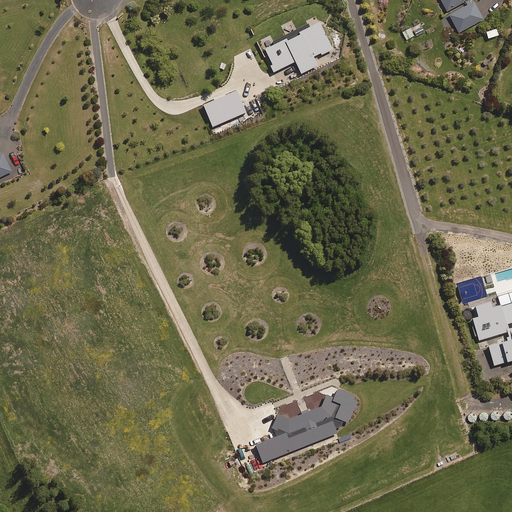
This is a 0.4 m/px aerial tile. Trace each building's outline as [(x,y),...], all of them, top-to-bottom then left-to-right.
[(440,0),(446,11),(468,0),(440,0)] [(483,20),(474,2),(449,16),(458,33),(483,20)] [(332,50),(319,23),(299,34),(300,36),(287,42),(286,40),(264,51),(275,72),(295,62),(301,74),(317,66),(314,59),(332,50)] [(424,31),(420,24),(402,33),(406,40),(424,31)] [(498,36),(496,29),(486,33),(488,39),(498,36)] [(246,113),(236,90),(202,105),(212,128),(246,113)] [(0,155),(0,177),(12,172),(3,154),(0,155)] [(511,303),(496,308),(494,302),(475,308),(478,318),(472,320),(478,341),(507,333),(510,341),(488,348),(494,367),(511,361),(511,303)] [(325,396),(322,407),(307,413),(307,411),(301,413),(302,415),(291,419),(276,414),(271,428),(274,429),(277,437),(256,446),(263,463),(337,434),(335,430),(340,428),(343,422),(347,424),(357,402),(352,400),(353,397),(337,390),(334,399),(325,396)]
